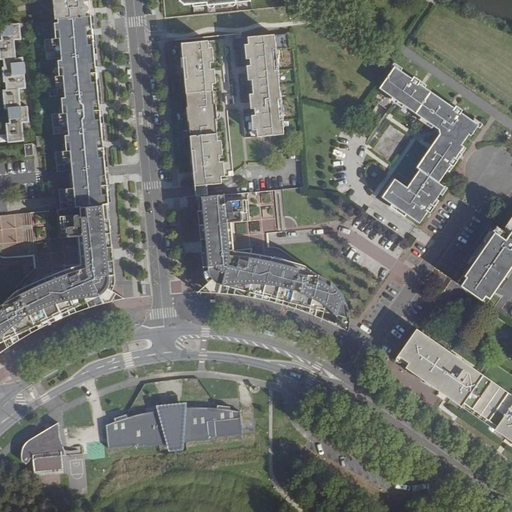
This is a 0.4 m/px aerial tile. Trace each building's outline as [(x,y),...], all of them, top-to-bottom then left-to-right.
[(54,0),(56,20),(59,20),(91,17),(91,11),(90,0),(54,0)] [(77,209),(107,206),(106,204),(110,203),(109,193),(107,180),(107,171),(104,145),(100,107),(96,70),(93,37),(91,17),(59,20),(59,22),(55,22),(56,30),(60,30),(61,37),(57,38),(46,39),(46,46),(50,45),(51,51),(55,51),(55,57),(63,56),(63,59),(59,60),(60,67),(64,67),(65,75),(61,75),(50,76),(50,83),(54,83),(55,89),(58,89),(59,95),(67,94),(67,97),(63,97),(64,105),(68,105),(68,112),(65,113),(53,114),(54,120),(58,120),(59,126),(62,126),(63,132),(70,131),(71,134),(67,135),(68,142),(72,142),(72,150),(69,150),(57,151),(58,158),(62,158),(63,164),(66,163),(67,170),(74,169),(74,174),(76,187),(62,189),(63,196),(67,195),(67,201),(71,201),(72,207),(77,206),(77,209)] [(8,143),(25,142),(23,124),(30,123),(28,107),(21,107),(20,90),(27,89),(25,74),(26,74),(25,63),(24,63),(24,58),(17,58),(15,40),(22,39),(21,24),(1,25),(2,40),(0,40),(0,54),(1,61),(4,60),(5,67),(3,68),(4,83),(6,83),(7,90),(3,90),(5,110),(9,110),(10,123),(6,124),(8,143)] [(288,135),(279,33),(251,36),(252,45),(249,45),(250,60),(254,59),(254,66),(251,67),(252,81),(256,81),(257,95),(254,96),(255,110),(258,110),(259,116),(256,117),(257,131),(260,131),(261,138),(288,135)] [(198,177),(199,196),(203,196),(211,195),(210,187),(225,185),(225,178),(228,178),(227,163),(223,163),(223,158),(226,158),(225,140),(221,141),(219,123),(220,123),(219,105),(217,106),(215,87),(219,86),(218,70),(214,70),(213,63),(217,63),(215,48),(212,48),(211,41),(185,43),(191,109),(190,109),(191,125),(193,124),(198,177)] [(410,79),(394,68),(379,90),(438,130),(440,136),(417,169),(420,171),(408,189),(396,180),(384,198),(422,224),(428,213),(431,215),(433,211),(436,207),(434,205),(445,188),(438,183),(445,173),(449,168),(451,169),(457,160),(455,159),(477,125),(460,113),(462,110),(457,107),(453,105),(451,107),(417,84),(419,81),(415,79),(412,77),(410,79)] [(230,96),(230,106),(238,105),(236,88),(233,88),(234,96),(230,96)] [(27,156),(34,155),(32,144),(25,145),(27,156)] [(348,325),(353,331),(353,324),(352,318),(351,310),(348,303),(346,296),(341,291),(337,287),(333,283),(326,278),(321,275),(319,275),(312,272),(307,270),(300,268),(288,265),(271,261),(263,259),(254,257),(245,256),(236,255),(231,201),(252,199),(251,192),(211,195),(203,196),(208,241),(211,267),(211,268),(212,271),(214,275),(216,278),(217,280),(222,283),(224,285),(230,285),(245,285),(265,285),(279,286),(290,289),(301,293),(310,297),(319,301),(327,307),(334,311),(342,317),(348,325)] [(312,272),(319,275),(305,264),(287,258),(266,254),(239,250),(237,224),(254,222),(252,199),(231,201),(236,255),(245,256),(254,257),(263,259),(271,261),(288,265),(300,268),(307,270),(312,272)] [(0,341),(3,338),(13,327),(23,321),(30,316),(46,308),(53,306),(61,303),(72,300),(88,296),(103,293),(108,290),(110,288),(111,286),(112,284),(113,280),(113,276),(108,215),(107,206),(77,209),(79,227),(85,226),(89,267),(81,269),(71,272),(59,277),(58,277),(49,281),(42,284),(34,288),(27,291),(20,296),(13,301),(5,306),(1,309),(0,309),(0,341)] [(0,242),(35,241),(34,213),(0,214),(0,242)] [(0,357),(9,351),(20,344),(37,333),(48,327),(58,322),(72,316),(82,312),(91,308),(102,305),(112,302),(120,300),(125,299),(128,299),(128,296),(115,289),(117,283),(118,277),(117,274),(116,258),(112,218),(108,215),(111,255),(113,276),(113,280),(112,284),(111,286),(110,288),(108,290),(103,293),(88,296),(72,300),(61,303),(53,306),(46,308),(30,316),(23,321),(13,327),(3,338),(0,341),(0,357)] [(471,266),(459,284),(488,304),(511,270),(511,217),(505,227),(507,228),(505,231),(497,226),(496,228),(481,249),(475,245),(466,259),(464,261),(471,266)] [(487,228),(475,245),(481,249),(496,228),(490,224),(487,228)] [(356,237),(372,239),(373,229),(358,227),(356,237)] [(207,287),(203,292),(220,293),(230,294),(240,295),(250,297),(259,298),(271,300),(280,302),(290,305),(296,307),(336,322),(353,331),(348,325),(342,317),(334,311),(327,307),(319,301),(310,297),(301,293),(290,289),(279,286),(265,285),(245,285),(230,285),(224,285),(222,283),(217,280),(216,278),(214,275),(212,271),(211,268),(207,267),(208,275),(209,278),(210,281),(211,283),(207,287)] [(511,393),(495,382),(420,329),(401,356),(411,363),(408,368),(449,396),(477,415),(511,439),(511,393)] [(106,429),(108,453),(137,450),(137,451),(223,442),(223,440),(240,439),(237,414),(235,414),(220,412),(204,411),(189,411),(179,411),(178,417),(165,418),(162,413),(157,413),(142,416),(127,421),(115,425),(112,426),(106,429)] [(60,466),(59,428),(26,450),(25,451),(24,453),(23,457),(23,460),(22,464),(23,466),(24,468),(26,468),(28,469),(29,469),(31,469),(35,466),(36,478),(65,476),(65,466),(60,466)] [(64,461),(68,460),(68,456),(67,456),(59,428),(60,466),(65,466),(64,461)] [(57,481),(44,482),(45,492),(57,491),(57,481)]
